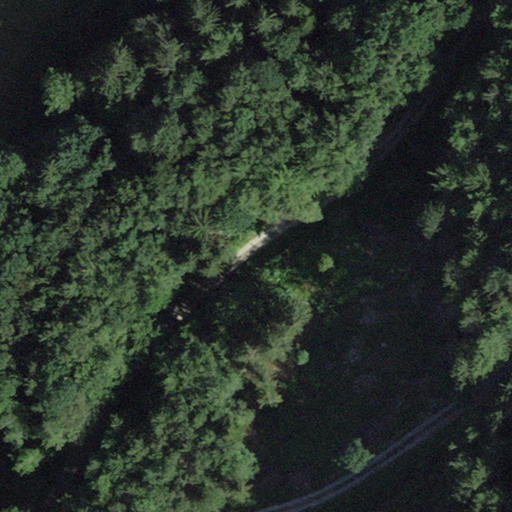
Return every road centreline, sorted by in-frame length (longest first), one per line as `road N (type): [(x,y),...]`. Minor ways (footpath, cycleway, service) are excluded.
road 1 (track): [(38,511),(128,365),(184,305),(361,168),(411,119),(498,0)]
road 2 (track): [(268,511),(329,494),(511,366)]
